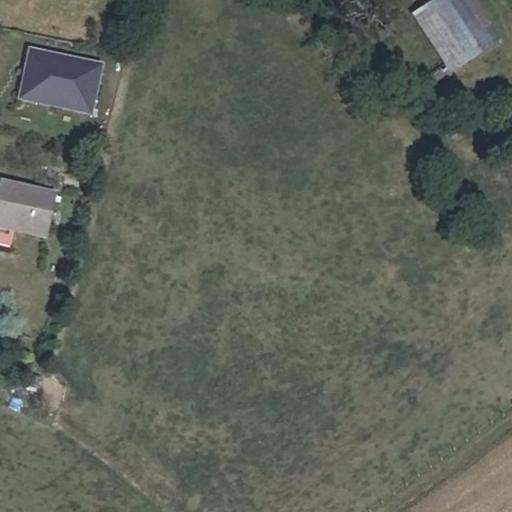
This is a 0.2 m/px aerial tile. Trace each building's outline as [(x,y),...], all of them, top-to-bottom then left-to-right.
[(449,78),(482,57),(444,0),(443,0),(412,21),(435,56),(449,78)] [(444,0),(482,57),(500,45),(471,0),(444,0)] [(433,89),(449,78),(435,56),(418,67),(433,89)] [(18,113),(88,129),(98,82),(29,66),(18,113)] [(0,193),(0,254),(8,257),(13,240),(44,248),(55,208),(0,193)]
